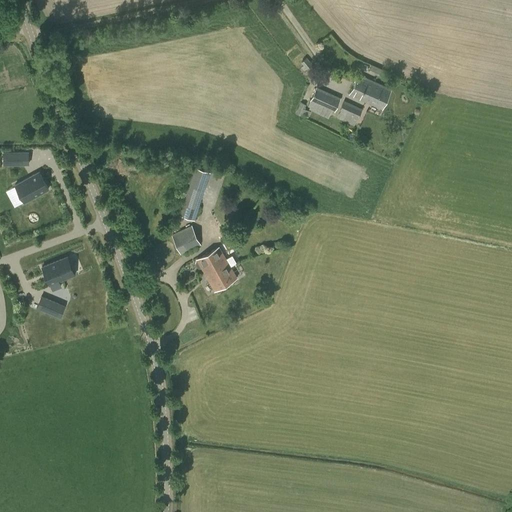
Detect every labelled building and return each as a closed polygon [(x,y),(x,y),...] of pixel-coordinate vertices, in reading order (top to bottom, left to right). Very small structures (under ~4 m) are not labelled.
[(304,70),(312,64),(306,57),(300,61),(304,66),(302,67),(304,70)] [(359,74),(352,90),(350,93),(382,108),(391,89),(359,74)] [(317,86),(310,101),(334,112),(341,98),(317,86)] [(344,100),(339,110),(357,119),(362,109),(344,100)] [(303,114),(307,103),(302,101),(298,112),(303,114)] [(28,164),(28,152),(3,152),(3,164),(28,164)] [(195,220),(210,171),(196,167),(180,215),(195,220)] [(48,189),(39,172),(14,185),(15,186),(16,185),(25,201),(23,201),(24,202),(48,189)] [(181,254),(201,245),(192,225),(172,234),(181,254)] [(228,262),(230,266),(236,263),(232,255),(226,259),(219,246),(197,259),(198,260),(196,261),(195,263),(197,267),(200,268),(202,267),(204,272),(211,268),(212,270),(220,265),(220,267),(228,262)] [(42,267),(49,285),(50,284),(59,280),(75,274),(75,273),(73,274),(67,257),(68,257),(68,256),(42,267)] [(215,290),(237,278),(230,266),(228,262),(220,267),(220,265),(212,270),(211,268),(204,272),(215,290)] [(64,306),(41,296),(37,307),(60,317),(64,306)]
